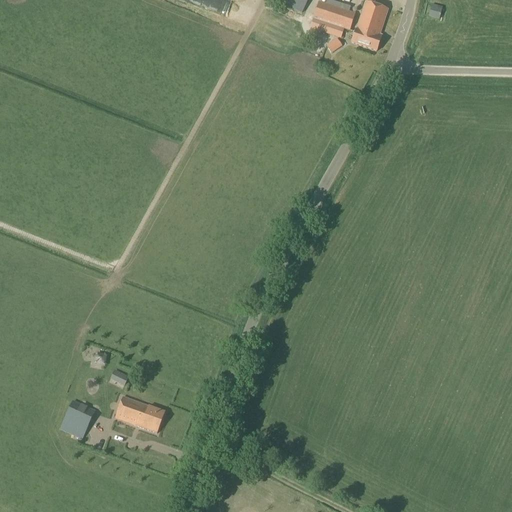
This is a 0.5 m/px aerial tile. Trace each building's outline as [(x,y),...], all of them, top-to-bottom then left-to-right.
[(319,3),(310,29),(341,39),(344,30),(350,32),(355,15),(319,3)] [(380,36),(388,11),(365,3),(351,44),(376,53),(382,36),(380,36)] [(429,17),(439,20),(442,9),(432,6),(429,17)] [(144,430),(157,435),(165,414),(148,408),(123,399),(115,419),(144,430)] [(60,431),(82,441),(94,413),(72,403),(60,431)]
